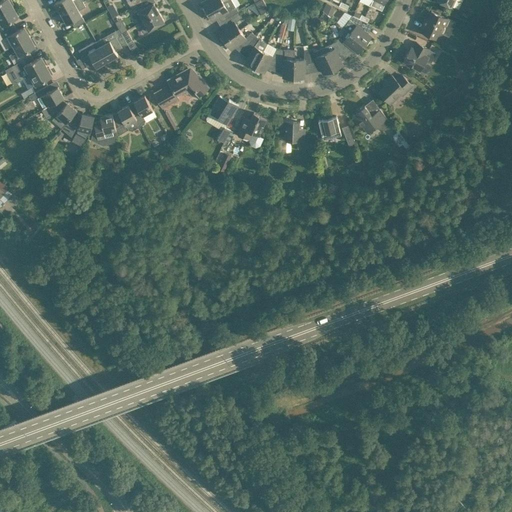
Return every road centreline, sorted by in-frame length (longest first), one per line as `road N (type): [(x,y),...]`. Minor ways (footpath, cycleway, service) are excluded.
road 1 (primary): [(0,441),(511,254)]
road 2 (residential): [(203,38),(95,97),(81,88),(31,0)]
road 3 (residential): [(379,54),(340,86),(300,94),(260,88),(231,72),(203,38)]
road 4 (unclassified): [(127,511),(0,383)]
